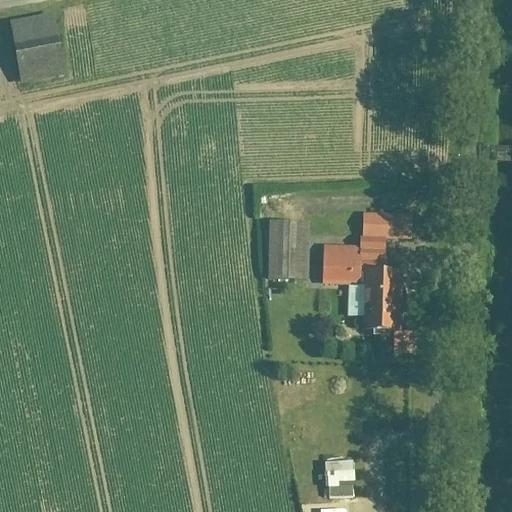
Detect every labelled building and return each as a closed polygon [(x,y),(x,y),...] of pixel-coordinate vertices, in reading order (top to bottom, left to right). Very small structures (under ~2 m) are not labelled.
[(59,14),(15,24),(26,74),(70,64),(59,14)] [(415,214),(369,214),(369,240),(414,240),(415,214)] [(310,222),(274,222),(273,278),(309,278),(310,222)] [(389,270),(389,243),(363,243),(363,247),(362,270),(389,270)] [(363,247),(329,247),(329,282),(362,283),(362,270),(363,247)] [(405,271),(369,271),(369,287),(369,318),(369,330),(404,331),(405,271)] [(351,318),(369,318),(369,287),(351,287),(351,318)] [(327,467),(328,484),(349,483),(348,466),(327,467)] [(349,483),(328,484),(328,499),(353,498),(353,483),(349,483)]
